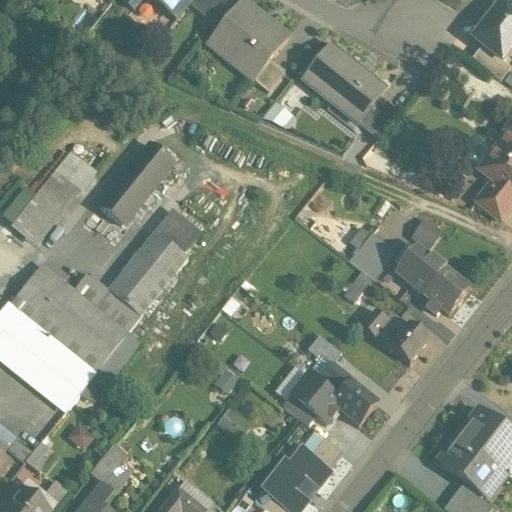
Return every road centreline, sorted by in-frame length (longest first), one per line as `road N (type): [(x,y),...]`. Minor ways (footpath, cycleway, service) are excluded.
road 1 (residential): [(511,294),(342,511)]
road 2 (residential): [(294,0),(363,34),(426,37)]
